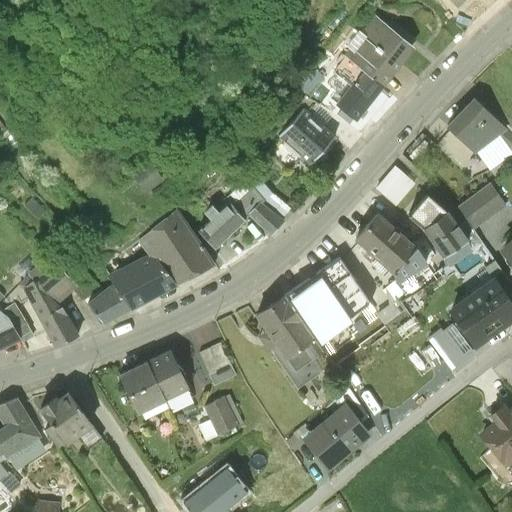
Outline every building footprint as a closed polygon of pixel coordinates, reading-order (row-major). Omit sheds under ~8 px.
[(377,18),(347,55),(382,85),(413,47),(377,18)] [(382,85),(347,55),(335,70),(354,85),(338,103),(356,117),(382,85)] [(505,129),(474,100),(449,127),(476,152),(505,129)] [(312,114),(304,107),(279,134),(285,140),(274,152),(290,166),(301,154),(311,163),(335,135),(324,125),(322,127),(310,116),(312,114)] [(415,184),(396,167),(378,188),(397,205),(415,184)] [(263,203),(271,194),(274,193),(255,174),(249,180),(253,184),(251,186),(264,199),(261,202),(263,203)] [(229,202),(232,206),(244,218),(248,214),(261,202),(264,199),(251,186),(253,184),(249,180),(247,178),(228,196),(231,200),(229,202)] [(505,207),(489,186),(459,207),(474,229),(505,207)] [(263,203),(281,218),(288,209),(271,194),(263,203)] [(448,213),(427,195),(409,216),(424,229),(425,228),(427,232),(444,257),(468,241),(448,212),(448,213)] [(198,229),(214,247),(244,218),(232,206),(229,202),(227,201),(218,210),(211,202),(202,210),(210,218),(198,229)] [(261,202),(248,214),(270,235),(283,220),(281,218),(263,203),(261,202)] [(215,264),(176,207),(139,237),(152,253),(177,283),(215,264)] [(417,249),(378,214),(356,238),(374,254),(370,259),(374,263),(379,258),(395,273),(399,280),(425,263),(417,249)] [(35,265),(28,271),(34,278),(35,277),(41,283),(57,268),(40,250),(30,259),(35,265)] [(152,253),(111,282),(114,284),(131,307),(177,283),(152,253)] [(340,259),(286,297),(316,340),(370,302),(340,259)] [(59,301),(59,297),(75,283),(60,266),(57,268),(41,283),(35,277),(34,278),(23,286),(37,312),(59,301)] [(511,305),(495,281),(452,310),(459,320),(474,342),(475,345),(511,319),(511,305)] [(114,284),(87,302),(104,321),(131,307),(114,284)] [(254,314),(264,328),(256,334),(267,350),(271,349),(297,387),(322,369),(314,358),(324,351),(316,340),(286,297),(284,294),(254,314)] [(14,301),(3,308),(8,317),(17,337),(22,341),(33,335),(14,301)] [(59,301),(37,312),(54,345),(76,333),(59,301)] [(0,344),(17,337),(8,317),(0,309),(0,344)] [(441,324),(426,336),(431,342),(444,360),(451,369),(467,357),(462,351),(474,342),(459,320),(445,330),(441,324)] [(444,360),(431,342),(420,350),(433,368),(444,360)] [(236,374),(223,345),(200,356),(213,385),(236,374)] [(171,350),(147,362),(165,399),(170,410),(193,399),(187,387),(189,387),(171,350)] [(147,362),(119,375),(138,411),(165,399),(147,362)] [(66,442),(68,445),(91,429),(66,393),(60,397),(59,395),(41,407),(53,424),(66,442)] [(240,423),(227,396),(204,407),(217,434),(240,423)] [(0,414),(6,425),(0,428),(0,457),(4,455),(6,458),(10,456),(39,437),(41,436),(17,397),(0,403),(0,414)] [(511,411),(511,412),(504,404),(491,415),(498,423),(484,435),(511,469),(511,411)] [(367,433),(345,406),(307,436),(329,463),(367,433)] [(66,442),(53,424),(46,429),(58,448),(66,442)] [(39,437),(10,456),(17,468),(46,449),(39,437)] [(0,479),(9,472),(0,459),(0,479)] [(227,511),(229,510),(249,494),(226,466),(181,503),(188,511),(227,511)] [(58,511),(60,501),(37,499),(36,511),(58,511)]
